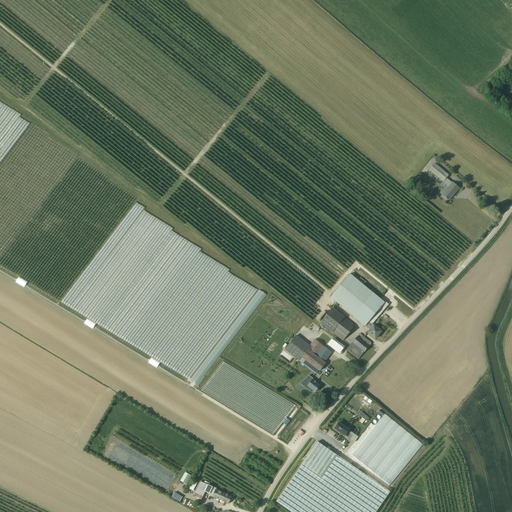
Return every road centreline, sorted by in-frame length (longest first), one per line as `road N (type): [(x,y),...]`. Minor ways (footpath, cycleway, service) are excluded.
road 1 (unclassified): [(259,511),(319,419),(511,206)]
road 2 (track): [(296,451),(0,271)]
